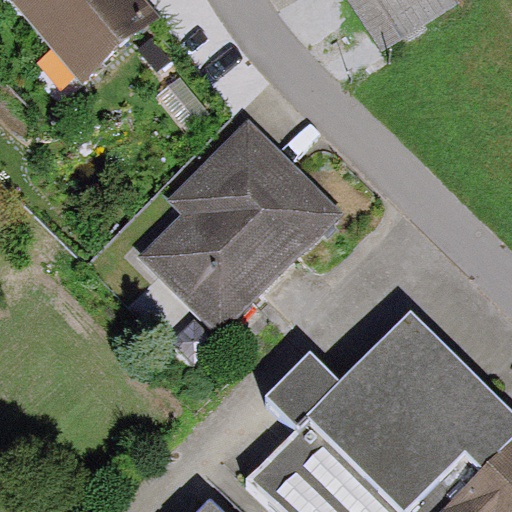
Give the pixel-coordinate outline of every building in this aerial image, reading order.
[(11,0),(75,77),(139,23),(119,0),(11,0)] [(336,0),(361,40),(427,0),(336,0)] [(244,121),(185,179),(200,194),(148,245),(220,318),(331,209),(244,121)] [(511,511),(511,407),(410,308),(340,379),(307,347),(265,389),(295,419),(244,471),(286,511),(511,511)] [(227,511),(212,496),(196,511),(227,511)]
